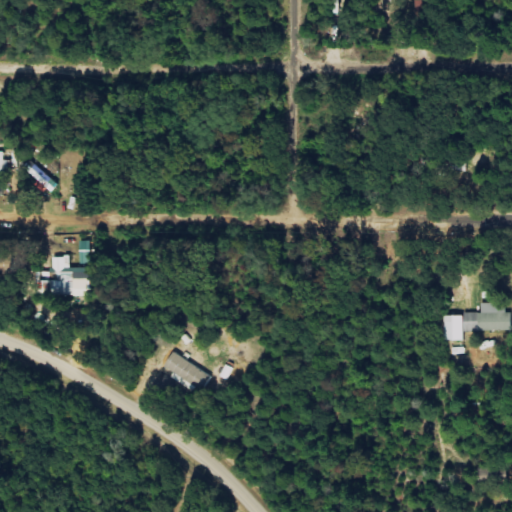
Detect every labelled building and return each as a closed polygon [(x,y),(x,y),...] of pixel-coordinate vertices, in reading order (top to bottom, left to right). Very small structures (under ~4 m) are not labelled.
[(6,161),(6,153),(0,152),(0,179),(9,180),(10,161),(6,161)] [(57,190),(60,184),(48,177),(50,175),(37,167),(33,176),(57,190)] [(94,295),(94,268),(72,268),(72,257),(55,257),(55,273),(42,273),(42,295),(94,295)] [(448,315),(449,341),(467,341),(466,332),(511,330),(511,312),(509,313),(509,303),(484,304),(484,314),(448,315)] [(167,369),(204,388),(212,373),(175,354),(167,369)]
